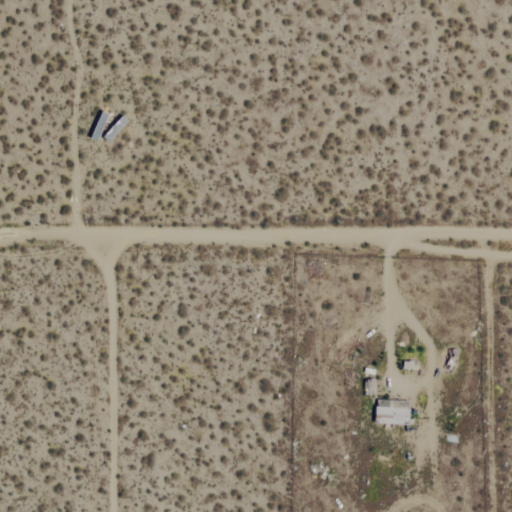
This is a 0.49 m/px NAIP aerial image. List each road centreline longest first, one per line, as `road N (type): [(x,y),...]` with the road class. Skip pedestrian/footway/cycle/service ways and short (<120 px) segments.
road 1 (residential): [(0,242),(511,239)]
road 2 (residential): [(111,511),(109,242)]
road 3 (track): [(391,240),(392,364),(405,382),(417,382),(432,361),(427,336),(391,300)]
